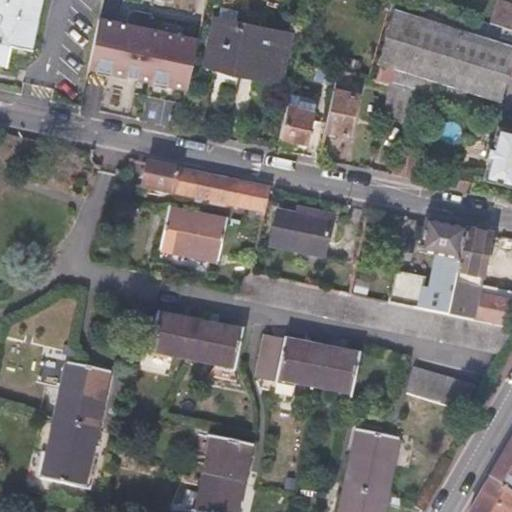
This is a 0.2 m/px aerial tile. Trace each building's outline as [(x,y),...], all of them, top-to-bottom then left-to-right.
[(0,0),(0,64),(5,66),(10,45),(30,49),(40,0),(0,0)] [(393,8),(511,45),(511,30),(489,23),(417,0),(388,0),(387,7),(393,8)] [(511,30),(511,3),(501,0),(496,0),(489,23),(511,30)] [(204,64),(278,80),(288,36),(235,24),(238,11),(219,7),(216,20),(214,19),(204,64)] [(500,102),(511,61),(511,45),(393,8),(376,64),(395,69),(390,84),(420,92),(421,92),(463,103),(466,91),(500,102)] [(135,42),(96,35),(83,97),(161,114),(167,89),(126,79),(135,42)] [(337,71),(333,89),(358,95),(362,77),(337,71)] [(413,122),(420,92),(390,84),(389,84),(381,114),(413,122)] [(333,89),(324,128),(350,134),(358,95),(333,89)] [(287,98),(279,137),(307,143),(316,104),(287,98)] [(482,181),(510,188),(511,180),(511,128),(497,125),(493,139),(488,137),(483,156),(488,158),(482,181)] [(428,153),(407,149),(406,153),(402,176),(422,180),(428,153)] [(391,174),(402,176),(406,153),(396,151),(391,174)] [(196,174),(147,164),(142,187),(191,198),(196,174)] [(458,172),(455,188),(473,192),(476,176),(458,172)] [(215,178),(196,174),(191,198),(228,206),(231,194),(213,190),(215,178)] [(231,194),(228,206),(265,213),(270,190),(215,178),(213,190),(231,194)] [(298,207),(297,215),(331,222),(332,215),(298,207)] [(190,224),(192,214),(168,209),(166,219),(190,224)] [(297,215),(278,211),(270,247),(323,258),(331,222),(297,215)] [(219,259),(227,221),(192,214),(190,224),(166,219),(159,252),(186,257),(187,252),(219,259)] [(394,274),(388,305),(448,317),(466,231),(427,223),(420,254),(436,258),(430,291),(423,290),(425,280),(394,274)] [(490,236),(466,231),(448,317),(511,329),(511,293),(492,289),(494,278),(482,276),(490,236)] [(501,238),(499,250),(510,252),(511,241),(501,238)] [(499,351),(511,331),(511,329),(448,317),(388,305),(349,296),(251,276),(248,276),(236,295),(499,351)] [(182,317),(157,313),(148,354),(192,363),(200,326),(181,322),(182,317)] [(182,317),(181,322),(200,326),(201,321),(182,317)] [(201,321),(200,326),(218,330),(219,325),(201,321)] [(235,372),(244,331),(219,325),(218,330),(200,326),(192,363),(235,372)] [(313,389),(320,351),(303,348),(304,342),(283,338),(282,343),(274,380),(313,389)] [(257,375),(274,380),(282,343),(267,339),(257,375)] [(338,355),(320,351),(313,389),(351,397),(360,354),(339,350),(338,355)] [(59,423),(96,432),(104,397),(94,395),(100,370),(67,363),(61,390),(66,391),(59,423)] [(461,410),(476,387),(414,368),(406,394),(461,410)] [(109,373),(100,370),(94,395),(104,397),(109,373)] [(88,465),(96,432),(59,423),(52,455),(47,454),(41,481),(73,488),(79,463),(88,465)] [(384,498),(391,465),(395,466),(400,441),(354,431),(343,489),(384,498)] [(202,475),(239,483),(243,465),(248,466),(253,446),(209,437),(202,475)] [(511,442),(491,480),(511,495),(511,442)] [(83,490),(88,465),(79,463),(73,488),(83,490)] [(236,501),(239,483),(202,475),(194,511),(238,511),(241,502),(236,501)] [(511,511),(511,495),(491,480),(471,511),(511,511)] [(380,511),(384,498),(343,489),(337,511),(380,511)]
